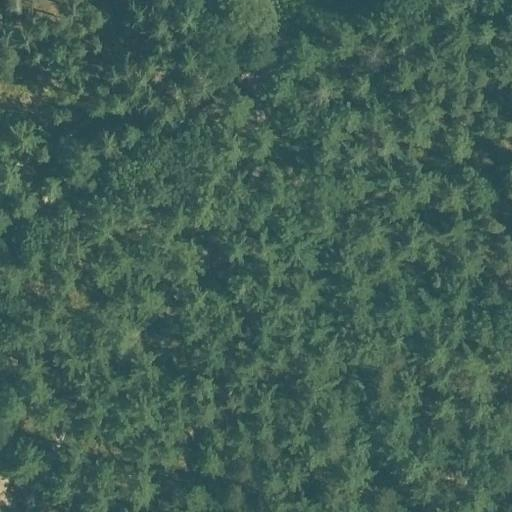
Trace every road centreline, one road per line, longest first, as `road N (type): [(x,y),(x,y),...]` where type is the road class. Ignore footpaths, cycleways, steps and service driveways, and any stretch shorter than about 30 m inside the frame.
road 1 (track): [(259,112),(338,326),(425,511)]
road 2 (track): [(227,82),(0,224)]
